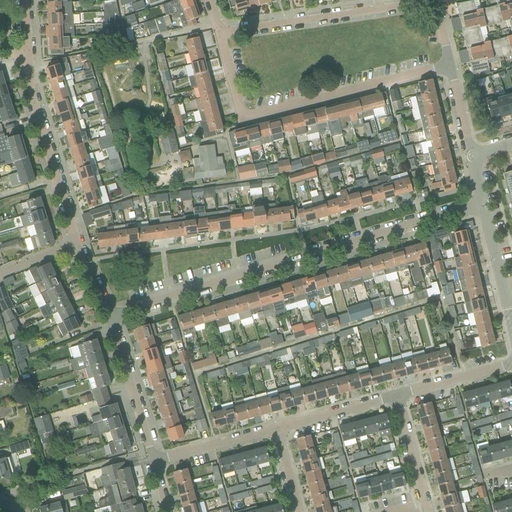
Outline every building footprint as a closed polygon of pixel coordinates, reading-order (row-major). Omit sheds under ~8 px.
[(177,12),(195,6),(193,0),(177,0),(178,0),(167,4),(169,9),(175,7),(176,12),(177,11),(177,12)] [(245,0),(232,0),(227,2),(230,9),(235,8),(236,13),(249,10),(245,0)] [(259,7),(257,0),(245,0),(249,10),(259,7)] [(511,0),(501,0),(503,4),(489,8),(491,17),(511,10),(511,0)] [(115,1),(109,1),(109,13),(117,12),(115,1)] [(142,1),(131,5),(133,12),(144,8),(142,1)] [(475,12),(473,2),(473,1),(459,4),(458,3),(454,4),(455,8),(456,8),(458,18),(459,18),(460,19),(462,18),(463,24),(491,17),(489,8),(475,12)] [(60,3),(46,4),(47,15),(71,14),(70,2),(67,3),(60,3)] [(194,20),(199,18),(195,6),(177,12),(177,11),(176,12),(177,13),(171,15),(173,20),(179,19),(183,29),(196,25),(194,20)] [(511,10),(491,17),(494,26),(508,21),(510,29),(511,28),(511,10)] [(106,24),(119,24),(117,12),(109,13),(103,13),(106,13),(106,24)] [(48,27),(73,25),(73,14),(71,14),(47,15),(48,27)] [(124,26),(136,23),(133,15),(123,18),(124,26)] [(163,22),(168,20),(166,16),(143,24),(145,30),(147,29),(149,35),(166,32),(163,22)] [(479,29),(494,26),(491,17),(463,24),(464,29),(462,29),(462,31),(461,31),(464,40),(481,36),(479,29)] [(67,26),(73,26),(73,25),(48,27),(45,27),(46,38),(68,37),(67,32),(62,32),(62,27),(67,27),(67,26)] [(511,28),(510,29),(511,34),(511,36),(498,40),(500,49),(511,45),(511,28)] [(188,54),(201,50),(197,34),(189,36),(190,41),(185,42),(188,54)] [(110,46),(123,43),(122,35),(110,36),(110,46)] [(498,40),(483,44),(481,36),(464,40),(466,50),(467,51),(469,51),(470,56),(500,49),(498,40)] [(69,38),(68,38),(68,37),(46,38),(46,39),(48,39),(49,56),(60,55),(60,50),(69,50),(69,38)] [(511,45),(500,49),(502,58),(511,54),(511,45)] [(487,61),(502,58),(500,49),(470,56),(472,61),(470,62),(469,63),(472,76),(489,71),(487,61)] [(191,65),(204,61),(201,50),(188,54),(191,65)] [(51,68),(45,70),(49,81),(69,75),(64,60),(49,63),(51,68)] [(160,73),(167,71),(164,60),(157,62),(160,73)] [(193,76),(207,72),(204,61),(191,65),(193,76)] [(84,81),(93,78),(91,69),(84,71),(81,72),(84,81)] [(163,84),(170,82),(167,71),(160,73),(163,84)] [(191,89),(210,83),(207,72),(193,76),(194,77),(189,78),(191,89)] [(52,92),(71,87),(73,86),(69,75),(49,81),(52,92)] [(476,81),(475,81),(477,88),(478,88),(483,86),(481,79),(476,81)] [(92,93),(98,91),(94,80),(88,82),(92,93)] [(414,97),(434,92),(431,81),(418,84),(420,95),(414,97)] [(173,94),(173,93),(170,82),(163,84),(166,96),(173,94)] [(199,98),(213,95),(210,83),(191,89),(197,88),(199,98)] [(56,104),(74,98),(71,87),(52,92),(56,104)] [(391,102),(399,100),(396,89),(388,91),(391,102)] [(93,104),(101,102),(98,91),(92,93),(89,93),(93,104)] [(417,108),(437,103),(434,92),(414,97),(417,108)] [(385,93),(369,97),(373,112),(374,118),(384,116),(390,114),(387,103),(385,93)] [(504,94),(494,97),(501,118),(510,116),(504,94)] [(0,97),(0,109),(11,106),(7,95),(0,97)] [(197,111),(216,106),(213,95),(199,98),(200,99),(194,101),(197,111)] [(372,112),(373,112),(369,97),(357,100),(362,118),(361,119),(361,120),(373,117),(372,112)] [(494,97),(481,101),(486,117),(489,115),(491,121),(501,118),(494,97)] [(56,115),(77,109),(74,98),(56,104),(57,108),(54,108),(56,115)] [(361,119),(362,118),(357,100),(346,103),(351,122),(350,122),(350,123),(351,127),(357,126),(356,121),(361,120),(361,119)] [(98,115),(104,113),(101,102),(93,104),(93,105),(95,105),(98,115)] [(392,113),(401,111),(399,102),(390,104),(392,113)] [(350,122),(351,122),(346,103),(334,106),(338,119),(339,125),(341,131),(346,129),(344,124),(350,123),(350,122)] [(420,119),(439,115),(437,103),(417,108),(420,119)] [(179,117),(179,116),(176,105),(169,106),(173,118),(179,117)] [(7,121),(17,118),(13,106),(11,107),(11,106),(0,109),(0,132),(2,132),(1,132),(2,132),(0,126),(8,123),(7,121)] [(216,106),(197,111),(197,112),(200,123),(219,118),(216,106)] [(334,106),(324,109),(327,122),(338,119),(334,106)] [(62,126),(81,120),(77,109),(56,115),(57,116),(59,115),(62,126)] [(328,124),(327,122),(324,109),(312,112),(315,125),(317,130),(316,131),(318,137),(324,136),(322,130),(327,128),(326,124),(328,124)] [(317,130),(315,125),(312,112),(301,115),(306,135),(307,137),(317,134),(318,137),(316,131),(317,130)] [(101,126),(102,126),(108,124),(104,113),(98,115),(101,126)] [(301,115),(290,117),(293,131),(294,136),(295,137),(306,135),(301,115)] [(423,131),(429,129),(442,126),(439,115),(420,119),(423,131)] [(395,125),(402,124),(400,116),(394,118),(395,125)] [(179,117),(173,118),(176,129),(183,128),(181,122),(179,117)] [(282,134),(293,131),(290,117),(278,120),(282,134)] [(203,140),(223,135),(219,118),(200,123),(199,123),(203,140)] [(66,137),(85,131),(82,120),(81,120),(62,126),(66,137)] [(282,134),(278,120),(267,123),(272,142),(283,140),(282,134)] [(272,142),(267,123),(256,126),(261,147),(271,144),(270,143),(272,142)] [(111,136),(108,124),(102,126),(105,137),(111,136)] [(398,135),(404,133),(402,124),(395,125),(398,135)] [(256,126),(245,129),(249,148),(249,149),(249,150),(261,147),(256,126)] [(429,129),(423,131),(425,142),(445,138),(442,126),(429,129)] [(183,128),(176,129),(179,139),(185,138),(183,128)] [(237,131),(227,134),(230,143),(232,150),(233,153),(249,149),(249,148),(245,129),(237,131)] [(394,130),(377,135),(378,139),(380,146),(389,144),(393,142),(398,141),(394,130)] [(89,142),(85,131),(66,137),(63,138),(65,145),(68,144),(69,148),(89,142)] [(2,132),(0,132),(0,154),(23,147),(20,136),(8,140),(7,138),(4,138),(2,132),(1,132),(2,132)] [(165,156),(177,153),(172,133),(160,137),(165,156)] [(109,148),(115,147),(111,136),(105,137),(96,140),(100,151),(109,148)] [(428,154),(447,149),(445,138),(425,142),(428,154)] [(369,150),(367,143),(366,139),(355,142),(358,153),(369,150)] [(378,139),(367,143),(369,150),(380,146),(378,139)] [(347,156),(358,153),(355,142),(354,142),(355,146),(345,149),(347,156)] [(73,159),(85,155),(82,144),(69,148),(73,159)] [(383,156),(400,151),(398,145),(381,150),(383,156)] [(221,158),(215,159),(213,146),(197,148),(199,159),(192,160),(195,180),(224,176),(223,165),(222,165),(221,158)] [(410,158),(413,157),(410,146),(403,147),(406,159),(410,158)] [(14,161),(27,158),(23,147),(0,154),(0,157),(1,161),(0,161),(0,166),(14,162),(13,162),(14,161)] [(115,147),(109,148),(112,159),(118,158),(115,147)] [(340,158),(347,156),(345,149),(338,151),(340,158)] [(431,165),(450,160),(447,149),(428,154),(431,165)] [(383,156),(381,150),(370,153),(372,161),(383,157),(383,156)] [(324,163),(335,159),(333,153),(322,156),(324,163)] [(371,161),(372,161),(370,153),(359,156),(361,165),(366,161),(371,159),(371,161)] [(322,156),(322,154),(311,157),(313,166),(324,163),(322,156)] [(76,171),(89,167),(85,155),(73,159),(76,171)] [(361,166),(361,165),(359,156),(348,159),(350,166),(351,168),(361,166)] [(311,157),(300,160),(302,169),(313,166),(311,157)] [(410,158),(406,159),(409,170),(416,168),(414,157),(413,157),(410,158)] [(17,173),(30,169),(27,158),(14,161),(13,162),(14,162),(17,173)] [(106,173),(121,169),(118,158),(112,159),(103,162),(106,173)] [(339,169),(350,166),(348,159),(337,163),(339,169)] [(300,160),(288,163),(290,172),(302,169),(300,160)] [(450,160),(431,165),(433,176),(439,175),(453,172),(450,160)] [(287,161),(276,163),(276,165),(278,175),(290,172),(287,161)] [(252,165),(240,168),(238,162),(235,162),(240,181),(255,178),(252,165)] [(264,163),(253,166),(255,178),(267,175),(265,167),(264,163)] [(327,173),(339,169),(337,163),(325,166),(327,173)] [(276,165),(265,167),(267,175),(268,176),(278,175),(276,165)] [(321,174),(327,173),(325,166),(319,168),(321,174)] [(79,181),(92,177),(89,167),(76,171),(79,181)] [(11,188),(34,181),(30,169),(17,173),(17,174),(8,177),(11,188)] [(119,182),(125,180),(121,169),(106,173),(106,174),(116,171),(119,182)] [(314,170),(303,173),(305,179),(306,182),(317,178),(316,176),(314,170)] [(435,184),(431,185),(432,190),(442,188),(443,193),(455,190),(454,184),(456,184),(453,172),(439,175),(433,176),(435,184)] [(290,183),(305,179),(303,173),(288,177),(290,183)] [(412,192),(409,183),(406,173),(390,178),(395,197),(412,192)] [(388,177),(386,178),(384,176),(377,178),(384,200),(395,197),(390,178),(389,179),(388,177)] [(100,182),(94,184),(92,177),(79,181),(83,193),(101,187),(100,182)] [(372,204),(384,200),(377,178),(376,178),(378,182),(367,185),(369,191),(372,204)] [(122,199),(130,197),(125,180),(119,182),(118,183),(122,199)] [(237,191),(236,187),(236,185),(224,186),(226,199),(227,199),(226,193),(237,191)] [(88,209),(108,203),(103,186),(101,187),(83,193),(88,209)] [(222,200),(226,199),(224,186),(213,188),(214,194),(221,193),(222,200)] [(358,194),(357,194),(355,187),(345,190),(345,191),(345,192),(350,210),(361,207),(358,194)] [(207,195),(214,194),(213,188),(201,189),(202,196),(203,196),(204,203),(208,203),(207,195)] [(417,199),(427,196),(425,190),(415,193),(417,199)] [(190,191),(178,192),(179,199),(191,197),(190,191)] [(369,205),(372,204),(369,191),(358,194),(361,207),(362,209),(369,207),(369,205)] [(339,214),(350,210),(345,192),(338,193),(340,200),(335,201),(339,214)] [(324,204),(321,193),(317,194),(318,197),(310,199),(316,220),(328,217),(324,204)] [(137,199),(131,200),(133,206),(133,207),(133,208),(133,210),(137,210),(136,205),(139,205),(143,203),(142,198),(137,199)] [(24,216),(43,210),(39,199),(21,205),(24,216)] [(305,224),(316,220),(310,199),(312,207),(296,212),(300,225),(305,223),(305,224)] [(133,208),(133,206),(131,200),(119,204),(121,212),(133,208)] [(328,217),(339,214),(335,201),(324,204),(328,217)] [(277,224),(275,210),(274,204),(262,206),(265,225),(277,224)] [(110,214),(117,212),(115,205),(108,207),(110,214)] [(239,209),(235,209),(234,205),(227,206),(231,230),(242,229),(239,209)] [(219,232),(231,230),(227,206),(228,210),(216,212),(219,232)] [(253,227),(265,225),(262,206),(251,207),(251,208),(253,227)] [(92,220),(110,214),(108,207),(89,213),(92,220)] [(242,229),(253,227),(251,208),(239,209),(242,229)] [(286,209),(275,210),(277,224),(294,221),(293,213),(292,208),(286,209)] [(24,216),(20,217),(23,228),(27,227),(32,225),(46,221),(43,210),(24,216)] [(208,234),(219,232),(216,212),(205,214),(208,234)] [(196,235),(208,234),(205,214),(193,215),(194,216),(194,221),(196,235)] [(196,235),(194,221),(194,216),(181,217),(184,237),(185,237),(185,240),(197,238),(196,235)] [(173,238),(184,237),(181,217),(170,219),(173,238)] [(159,226),(161,240),(173,238),(170,219),(158,221),(159,226)] [(32,225),(27,227),(30,238),(36,237),(50,232),(46,221),(32,225)] [(147,222),(135,224),(136,230),(138,243),(150,242),(147,228),(147,222)] [(138,243),(136,230),(135,224),(124,225),(125,231),(127,245),(138,243)] [(127,245),(125,231),(124,225),(113,227),(113,233),(115,247),(127,245)] [(467,231),(463,232),(461,225),(426,236),(430,252),(436,250),(433,241),(448,237),(450,247),(469,243),(467,231)] [(150,242),(161,240),(159,226),(147,228),(150,242)] [(115,247),(113,233),(113,227),(106,228),(107,234),(96,235),(98,249),(115,247)] [(36,237),(30,238),(34,250),(40,248),(53,244),(50,232),(36,237)] [(417,246),(412,247),(416,260),(419,268),(430,265),(423,242),(417,244),(417,246)] [(472,249),(471,248),(469,243),(450,247),(453,259),(472,254),(472,253),(473,252),(472,249)] [(402,250),(401,251),(407,271),(408,271),(407,271),(406,267),(412,265),(413,269),(409,270),(413,284),(422,282),(419,268),(416,260),(412,247),(407,249),(407,247),(402,249),(402,250)] [(396,275),(407,271),(401,251),(390,254),(396,275)] [(438,251),(431,252),(434,263),(441,262),(438,251)] [(385,278),(396,275),(390,254),(379,258),(384,276),(385,278)] [(474,255),(472,255),(472,254),(453,259),(456,270),(475,266),(474,260),(474,259),(474,255)] [(379,258),(367,261),(373,280),(384,276),(379,258)] [(367,261),(356,264),(362,283),(373,280),(367,261)] [(350,266),(345,268),(351,288),(363,285),(362,283),(356,264),(355,264),(355,263),(354,262),(351,263),(350,264),(350,266)] [(441,262),(434,263),(437,275),(438,275),(442,274),(443,273),(441,262)] [(52,272),(55,270),(52,263),(37,270),(36,267),(28,270),(35,285),(42,281),(54,275),(52,272)] [(475,266),(456,270),(458,281),(464,280),(478,277),(475,266)] [(345,268),(334,271),(337,284),(340,292),(351,288),(345,268)] [(331,286),(337,284),(334,271),(323,274),(326,286),(328,293),(333,291),(331,286)] [(319,275),(319,274),(317,273),(311,275),(312,277),(311,278),(317,297),(318,301),(330,298),(328,293),(326,286),(323,274),(319,275)] [(438,275),(437,275),(441,286),(446,284),(443,273),(442,274),(438,275)] [(59,278),(56,279),(54,275),(42,281),(35,285),(40,295),(62,284),(59,278)] [(311,275),(300,278),(300,281),(304,294),(306,300),(307,304),(312,303),(311,299),(317,297),(311,278),(312,277),(311,275)] [(4,286),(14,282),(12,277),(2,280),(4,286)] [(461,293),(480,288),(478,277),(464,280),(458,281),(461,293)] [(300,281),(289,284),(295,303),(305,300),(306,300),(304,294),(300,281)] [(59,286),(62,285),(62,284),(40,295),(45,306),(52,302),(64,296),(59,286)] [(289,284),(278,288),(284,307),(295,303),(289,284)] [(275,289),(274,287),(272,286),(268,287),(267,289),(267,291),(272,310),(284,307),(278,288),(275,289)] [(451,291),(447,292),(445,287),(441,288),(444,297),(448,296),(448,295),(452,294),(451,291)] [(480,288),(461,293),(464,304),(483,300),(480,288)] [(426,294),(425,289),(414,293),(417,302),(428,299),(426,294)] [(267,291),(255,294),(261,314),(272,310),(267,291)] [(405,306),(417,302),(414,293),(403,296),(405,306)] [(255,294),(244,298),(249,314),(256,312),(258,319),(263,318),(261,314),(255,294)] [(390,297),(384,299),(383,294),(378,295),(379,300),(383,313),(394,309),(390,297)] [(50,316),(69,307),(64,296),(52,302),(45,306),(50,316)] [(394,309),(405,306),(403,296),(392,300),(391,297),(390,297),(394,309)] [(4,300),(0,301),(0,306),(3,313),(9,310),(13,308),(8,298),(3,300),(4,300)] [(244,298),(233,301),(239,320),(239,321),(250,318),(249,314),(244,298)] [(487,304),(486,301),(484,299),(483,300),(464,304),(467,315),(472,314),(486,311),(485,307),(486,306),(487,304)] [(372,316),(383,313),(379,300),(380,303),(375,304),(377,310),(371,311),(372,316)] [(233,301),(222,304),(226,317),(228,324),(239,320),(233,301)] [(222,304),(211,308),(215,321),(217,328),(228,325),(228,324),(226,317),(222,304)] [(371,311),(371,312),(369,305),(357,309),(361,320),(372,316),(371,311)] [(69,307),(51,316),(57,326),(62,324),(62,323),(74,317),(69,307)] [(453,307),(447,308),(450,319),(455,318),(456,318),(453,307)] [(203,324),(215,321),(211,308),(200,311),(203,324)] [(349,323),(361,320),(357,309),(346,312),(347,314),(346,314),(349,323)] [(6,325),(15,321),(9,310),(3,313),(0,315),(6,325)] [(193,327),(203,324),(200,311),(189,314),(193,327)] [(475,325),(488,322),(486,311),(472,314),(475,325)] [(189,314),(178,318),(183,337),(190,334),(191,337),(195,336),(193,327),(189,314)] [(338,327),(349,323),(346,314),(336,317),(338,327)] [(62,337),(80,328),(74,317),(62,323),(62,324),(57,326),(62,337)] [(327,330),(338,327),(336,317),(324,321),(327,330)] [(9,337),(20,331),(15,321),(6,325),(6,326),(4,326),(9,337)] [(316,334),(325,331),(321,321),(313,324),(315,329),(316,334)] [(490,322),(489,323),(488,322),(475,325),(478,337),(491,334),(490,329),(491,329),(493,327),(492,323),(490,322)] [(138,341),(152,337),(156,336),(153,325),(148,326),(135,330),(136,334),(134,335),(136,342),(139,342),(138,341)] [(173,342),(180,340),(177,329),(173,331),(167,332),(168,336),(171,335),(173,342)] [(294,341),(305,337),(303,331),(292,335),(292,336),(294,341)] [(275,333),(268,335),(269,339),(270,341),(271,347),(283,343),(280,335),(277,337),(276,337),(275,333)] [(481,348),(494,345),(491,334),(478,337),(481,348)] [(324,344),(332,342),(330,336),(323,338),(324,344)] [(142,353),(156,348),(152,337),(138,341),(139,342),(142,353)] [(19,338),(11,343),(13,347),(22,343),(19,338)] [(317,346),(324,344),(323,338),(316,340),(317,346)] [(271,347),(270,341),(269,339),(258,343),(260,350),(271,347)] [(85,356),(100,352),(96,341),(77,347),(80,358),(85,356)] [(258,343),(257,341),(246,345),(249,354),(260,350),(258,343)] [(24,360),(28,358),(22,342),(22,343),(13,347),(12,348),(17,362),(24,360)] [(312,342),(300,346),(302,351),(303,357),(315,353),(314,349),(312,342)] [(451,364),(448,354),(446,344),(438,346),(438,349),(435,350),(440,367),(451,364)] [(238,358),(249,354),(246,345),(235,349),(238,358)] [(156,348),(142,353),(145,364),(159,359),(164,358),(160,347),(156,348)] [(428,370),(440,367),(435,350),(433,350),(434,355),(425,357),(428,370)] [(179,353),(177,353),(180,365),(187,363),(184,351),(179,353)] [(425,357),(424,357),(423,351),(412,354),(417,373),(428,370),(425,357)] [(89,367),(103,363),(100,352),(85,356),(89,367)] [(406,376),(417,373),(412,354),(413,360),(402,363),(406,376)] [(263,357),(256,360),(257,365),(258,369),(269,365),(268,362),(267,356),(263,357)] [(170,363),(169,363),(167,357),(164,358),(159,359),(145,364),(143,365),(145,371),(147,370),(149,375),(162,371),(171,368),(170,363)] [(204,369),(216,365),(214,357),(202,361),(204,369)] [(19,371),(26,368),(24,360),(17,362),(19,371)] [(193,372),(204,369),(202,361),(191,365),(193,372)] [(88,380),(106,374),(103,363),(89,367),(84,369),(88,380)] [(185,375),(190,374),(187,363),(180,365),(181,366),(182,365),(185,375)] [(394,379),(406,376),(402,363),(391,366),(394,379)] [(241,364),(234,366),(235,372),(237,377),(248,373),(246,368),(242,370),(241,364)] [(0,381),(9,379),(6,366),(0,367),(0,381)] [(368,372),(366,366),(355,369),(361,388),(372,385),(368,372)] [(383,382),(394,379),(391,366),(380,369),(383,382)] [(169,375),(173,373),(171,368),(162,371),(149,375),(150,379),(148,380),(150,387),(171,380),(169,375)] [(349,391),(361,388),(355,369),(344,372),(349,391)] [(372,385),(383,382),(380,369),(368,372),(372,385)] [(212,379),(220,376),(219,371),(211,373),(212,379)] [(338,395),(349,391),(344,372),(333,375),(338,395)] [(97,390),(110,386),(106,374),(88,380),(88,381),(93,379),(97,390)] [(189,387),(194,386),(190,374),(185,375),(189,387)] [(327,398),(338,395),(333,375),(322,378),(323,385),(327,398)] [(173,391),(174,391),(171,380),(150,387),(152,387),(156,397),(173,391)] [(500,399),(511,396),(508,382),(496,385),(500,399)] [(301,391),(300,391),(298,385),(288,388),(293,407),(304,404),(301,391)] [(315,401),(327,398),(323,385),(312,388),(315,401)] [(488,403),(500,399),(496,385),(485,388),(488,403)] [(282,410),(293,407),(288,388),(276,391),(282,410)] [(304,404),(315,401),(312,388),(301,391),(304,404)] [(477,406),(488,403),(485,388),(473,391),(477,406)] [(159,408),(177,402),(173,391),(156,397),(159,408)] [(270,413),(282,410),(276,391),(278,396),(267,399),(270,413)] [(465,409),(477,406),(473,391),(461,395),(465,409)] [(267,399),(266,400),(264,394),(255,397),(256,403),(255,403),(259,416),(270,413),(267,399)] [(80,405),(93,401),(91,395),(78,399),(80,405)] [(193,409),(200,407),(196,396),(192,398),(194,407),(193,407),(193,409)] [(255,403),(244,406),(243,400),(243,401),(248,419),(259,416),(255,403)] [(236,422),(248,419),(243,401),(231,404),(236,422)] [(176,415),(181,413),(178,402),(177,402),(159,408),(163,419),(176,415)] [(101,415),(90,418),(93,425),(95,424),(120,416),(116,405),(111,406),(110,403),(97,407),(98,410),(99,410),(101,415)] [(225,425),(236,422),(231,404),(220,406),(222,412),(225,425)] [(419,419),(433,415),(430,404),(416,407),(419,419)] [(0,419),(0,420),(13,416),(10,405),(0,408),(0,419)] [(214,428),(225,425),(222,412),(210,415),(214,428)] [(494,422),(506,419),(504,414),(492,417),(494,422)] [(166,431),(179,426),(176,415),(163,419),(166,431)] [(378,433),(389,429),(385,415),(374,418),(378,433)] [(423,430),(436,426),(433,415),(419,419),(423,430)] [(40,440),(53,436),(48,416),(34,420),(39,440),(40,440)] [(124,423),(123,417),(121,416),(120,416),(95,424),(99,435),(110,432),(110,431),(123,427),(122,425),(123,425),(124,423)] [(492,417),(481,420),(482,425),(494,422),(492,417)] [(366,436),(378,433),(374,418),(362,422),(366,436)] [(198,434),(207,431),(203,419),(197,421),(194,422),(198,434)] [(470,429),(482,425),(481,420),(469,424),(470,429)] [(354,439),(366,436),(362,422),(350,425),(354,439)] [(350,425),(339,428),(339,429),(342,442),(343,442),(354,439),(350,425)] [(183,438),(180,429),(179,426),(166,431),(170,442),(183,438)] [(426,441),(439,437),(436,426),(423,430),(426,441)] [(114,443),(126,439),(123,427),(110,431),(110,432),(114,443)] [(337,434),(335,430),(327,432),(328,437),(332,435),(334,442),(339,441),(337,434)] [(465,443),(471,441),(468,430),(462,431),(465,443)] [(49,449),(63,445),(61,434),(53,436),(40,440),(43,450),(49,449)] [(312,448),(309,437),(296,440),(299,452),(312,448)] [(429,452),(442,449),(439,437),(426,441),(429,452)] [(111,456),(130,450),(126,439),(114,443),(107,445),(111,456)] [(504,459),(511,456),(511,442),(511,441),(500,445),(504,459)] [(10,455),(29,450),(26,442),(8,448),(10,455)] [(492,462),(504,459),(500,445),(488,448),(492,462)] [(257,466),(269,462),(265,448),(253,451),(257,466)] [(315,459),(313,449),(312,448),(299,452),(302,463),(315,459)] [(480,465),(492,462),(488,448),(476,451),(480,465)] [(432,464),(445,460),(442,449),(429,452),(432,464)] [(245,469),(257,466),(253,451),(241,454),(245,469)] [(360,459),(368,457),(366,451),(358,453),(360,459)] [(392,458),(397,457),(395,451),(392,452),(393,453),(390,454),(390,453),(384,455),(385,461),(392,459),(392,458)] [(233,472),(245,469),(241,454),(230,458),(233,472)] [(374,464),(385,461),(384,455),(372,458),(374,464)] [(338,460),(333,461),(334,466),(339,465),(345,463),(343,456),(342,456),(338,457),(338,458),(337,458),(338,460)] [(0,479),(14,476),(8,458),(0,460),(0,479)] [(222,475),(233,472),(230,458),(218,461),(222,475)] [(362,467),(374,464),(372,458),(360,461),(362,467)] [(305,474),(318,470),(315,459),(302,463),(305,474)] [(435,475),(448,471),(445,460),(432,464),(435,475)] [(123,463),(100,469),(101,469),(102,476),(108,474),(111,486),(132,481),(128,469),(125,470),(123,463)] [(342,472),(347,470),(345,463),(339,465),(342,472)] [(405,486),(401,472),(399,466),(388,470),(393,489),(405,486)] [(189,481),(187,471),(186,470),(173,474),(176,485),(189,481)] [(308,485),(322,482),(318,470),(305,474),(308,485)] [(381,492),(393,489),(388,470),(387,470),(389,475),(378,478),(381,492)] [(438,486),(452,483),(448,471),(435,475),(438,486)] [(381,492),(378,478),(376,472),(364,476),(366,481),(370,496),(381,492)] [(90,483),(87,474),(87,473),(82,475),(84,484),(90,483)] [(107,497),(98,502),(100,509),(109,506),(132,500),(131,494),(135,493),(132,481),(111,486),(110,487),(112,495),(107,497)] [(179,496),(193,493),(189,481),(176,485),(179,496)] [(358,499),(370,496),(366,481),(354,485),(358,499)] [(325,493),(323,489),(322,482),(308,485),(311,497),(325,493)] [(441,498),(455,494),(452,483),(438,486),(441,498)] [(48,485),(42,487),(44,495),(50,493),(48,485)] [(64,500),(87,494),(85,486),(62,492),(64,500)] [(479,499),(486,497),(483,486),(476,488),(479,499)] [(247,492),(240,494),(241,500),(248,498),(247,492)] [(182,508),(196,504),(193,493),(179,496),(182,508)] [(328,504),(326,499),(325,493),(311,497),(314,508),(328,504)] [(444,509),(462,504),(459,493),(455,494),(441,498),(444,509)] [(234,502),(241,500),(240,494),(233,496),(234,502)] [(489,509),(488,505),(486,497),(479,499),(479,500),(481,499),(484,510),(489,509)] [(142,511),(140,505),(134,507),(132,500),(109,506),(110,511),(115,511),(120,511),(142,511)] [(505,511),(511,511),(511,500),(503,503),(505,511)] [(67,511),(65,502),(39,509),(40,511),(67,511)] [(196,504),(182,508),(183,511),(203,511),(201,503),(196,504)] [(493,511),(505,511),(503,503),(491,506),(493,511)]
